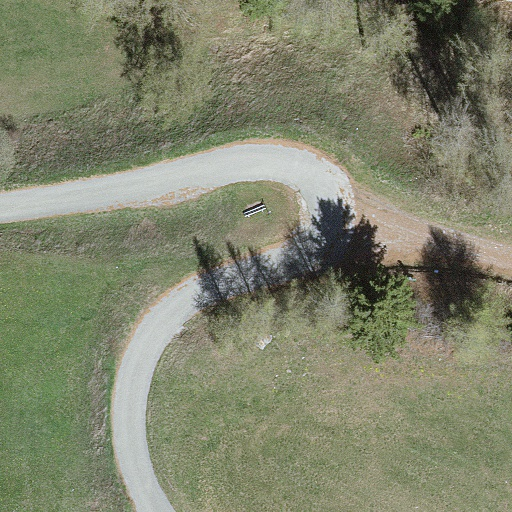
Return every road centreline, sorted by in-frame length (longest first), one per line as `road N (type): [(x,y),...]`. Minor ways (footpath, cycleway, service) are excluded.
road 1 (unclassified): [(0,218),(274,175),(330,201),(302,274),(190,311),(136,389),(139,463),(169,511)]
road 2 (track): [(330,201),(425,220),(511,255)]
